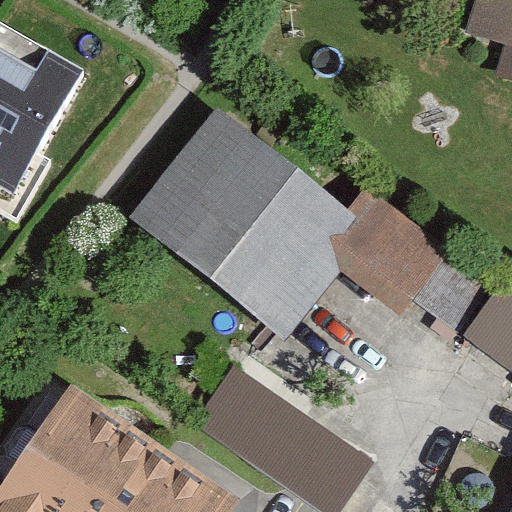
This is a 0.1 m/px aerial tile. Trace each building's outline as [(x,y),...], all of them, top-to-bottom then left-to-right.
[(0,200),(7,205),(84,72),(0,23),(0,200)] [(216,104),(129,216),(288,338),(343,267),(401,313),(453,247),(370,183),(350,208),(216,104)] [(511,297),(503,292),(466,334),(511,364),(511,297)] [(193,426),(320,511),(340,511),(375,462),(234,367),(193,426)] [(79,396),(0,495),(0,511),(245,511),(251,505),(79,396)]
